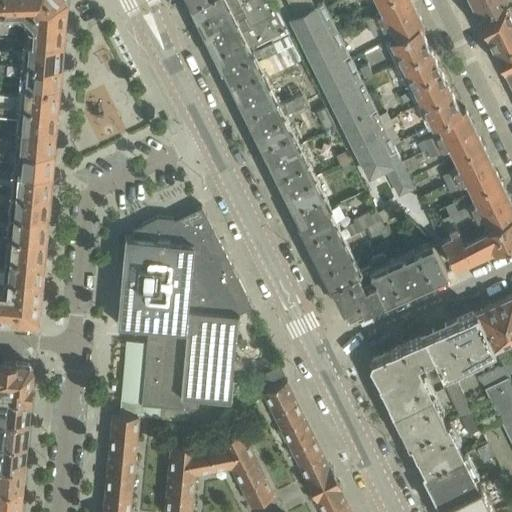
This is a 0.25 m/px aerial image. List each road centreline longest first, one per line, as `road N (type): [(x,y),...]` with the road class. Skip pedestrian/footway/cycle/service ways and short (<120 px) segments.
road 1 (residential): [(209,137),(87,198),(74,345)]
road 2 (residential): [(318,356),(209,137)]
road 3 (residential): [(318,356),(511,268)]
road 4 (residential): [(395,511),(318,356)]
road 5 (residential): [(438,0),(511,151)]
road 6 (residential): [(61,511),(74,345)]
road 7 (residential): [(209,137),(141,0)]
